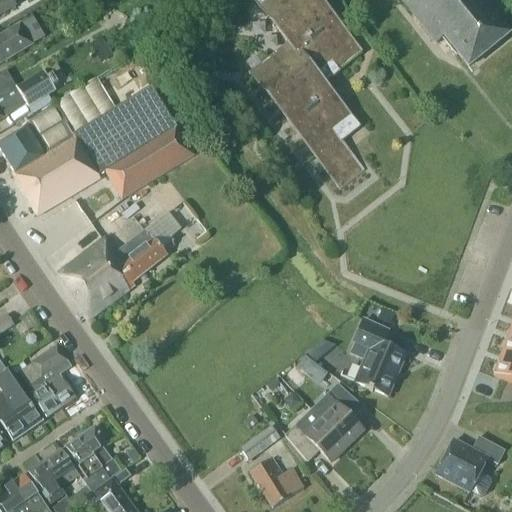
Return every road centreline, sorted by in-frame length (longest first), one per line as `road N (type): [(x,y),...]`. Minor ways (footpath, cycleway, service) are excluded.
road 1 (residential): [(201,511),(0,231)]
road 2 (unclassified): [(368,511),(411,466),(443,412),(511,231)]
